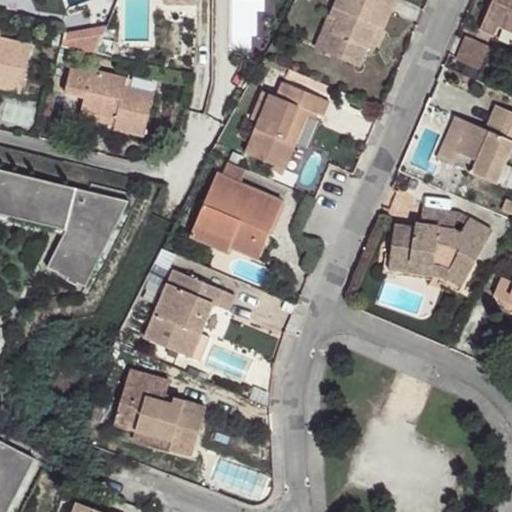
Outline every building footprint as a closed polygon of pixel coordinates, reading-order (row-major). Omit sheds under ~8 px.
[(337,0),(330,17),(337,20),(323,51),(359,67),(367,48),(377,26),(384,29),(396,0),(337,0)] [(511,32),(511,0),(492,0),(480,29),(495,36),(499,27),(511,32)] [(323,51),(337,20),(330,17),(328,16),(314,48),(323,51)] [(97,57),(102,35),(65,26),(60,49),(97,57)] [(384,29),(377,26),(367,48),(374,51),(384,29)] [(480,71),(490,47),(466,37),(456,61),(480,71)] [(0,88),(21,93),(32,46),(0,38),(0,88)] [(125,87),(127,79),(70,66),(64,93),(84,98),(81,112),(116,120),(114,125),(113,129),(144,137),(154,94),(125,87)] [(329,102),(283,82),(277,97),(270,94),(258,123),(245,153),(286,170),(296,146),(310,111),(317,114),(323,117),(329,102)] [(258,123),(270,94),(263,91),(251,120),(258,123)] [(485,130),(499,136),(510,111),(496,105),(485,130)] [(317,114),(310,111),(296,146),(303,148),(317,114)] [(485,130),(468,122),(449,164),(496,185),(511,149),(511,112),(510,111),(499,136),(485,130)] [(116,120),(81,112),(80,117),(114,125),(116,120)] [(456,117),(437,159),(449,164),(468,122),(456,117)] [(247,170),(228,162),(222,176),(241,184),(247,170)] [(0,511),(8,511),(36,459),(0,440),(0,338),(0,337),(0,214),(65,231),(47,268),(68,278),(66,281),(77,286),(78,284),(86,288),(130,201),(0,169),(0,511)] [(222,176),(217,174),(195,225),(233,242),(230,248),(258,259),(283,202),(241,184),(222,176)] [(511,201),(506,199),(501,211),(511,215),(511,201)] [(390,258),(439,266),(449,271),(445,277),(462,287),(484,248),(480,246),(489,230),(470,219),(466,225),(461,233),(454,230),(456,220),(457,213),(426,209),(424,224),(421,224),(416,223),(416,227),(414,235),(396,232),(394,232),(390,258)] [(457,213),(456,220),(459,220),(466,225),(470,219),(460,214),(457,213)] [(233,242),(195,225),(190,237),(228,253),(230,248),(233,242)] [(397,225),(396,232),(414,235),(416,227),(397,225)] [(492,232),(489,230),(480,246),(484,248),(492,232)] [(176,255),(162,249),(155,263),(169,270),(176,255)] [(390,258),(388,269),(445,277),(449,271),(439,266),(390,258)] [(174,270),(145,339),(192,359),(192,358),(199,361),(209,337),(201,334),(213,304),(229,311),(235,295),(174,270)] [(511,296),(510,296),(511,292),(511,281),(502,277),(493,297),(511,305),(511,296)] [(148,315),(136,312),(127,339),(139,342),(148,315)] [(130,370),(114,424),(136,431),(173,441),(170,449),(193,456),(206,408),(174,399),(172,405),(164,403),(166,396),(170,382),(130,370)] [(166,396),(164,403),(172,405),(174,399),(166,396)] [(170,449),(173,441),(136,431),(134,439),(170,449)] [(59,477),(48,472),(44,481),(56,486),(59,477)] [(98,511),(76,503),(72,511),(98,511)]
